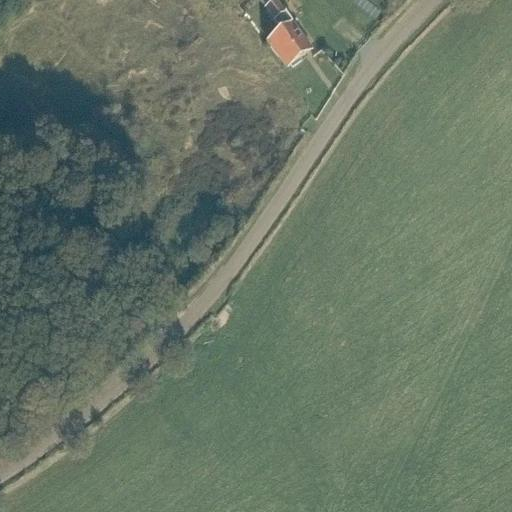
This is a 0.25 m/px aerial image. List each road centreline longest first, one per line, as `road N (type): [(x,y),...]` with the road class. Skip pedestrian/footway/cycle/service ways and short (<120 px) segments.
road 1 (unclassified): [(0,476),(121,385),(188,320),(379,54),(430,0)]
road 2 (track): [(188,320),(154,326),(59,396),(39,450)]
